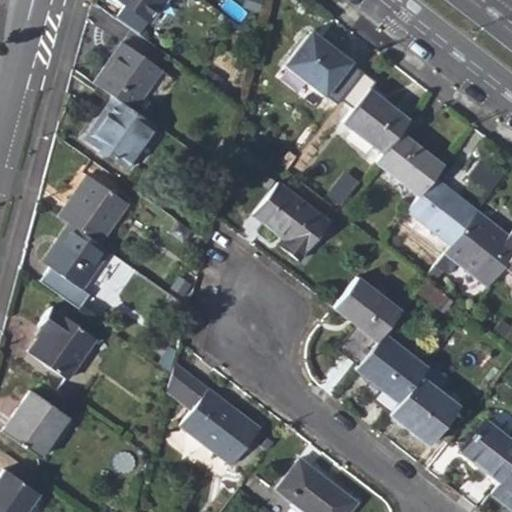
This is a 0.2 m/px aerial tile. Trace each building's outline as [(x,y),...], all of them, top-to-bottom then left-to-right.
[(115,0),(145,23),(162,0),(115,0)] [(249,15),(259,18),(261,5),(252,4),(249,15)] [(306,34),(322,46),(325,42),(309,30),(306,34)] [(325,42),(322,46),(306,34),(283,65),(323,96),(350,61),(325,42)] [(132,109),(161,68),(121,40),(92,82),(113,96),(132,109)] [(144,118),(173,77),(161,68),(132,109),(144,118)] [(202,78),(224,93),(229,84),(208,70),(202,78)] [(407,117),(394,107),(391,110),(378,101),(381,96),(368,86),(339,123),(379,154),(397,131),(407,117)] [(144,118),(132,109),(113,96),(84,137),(127,166),(155,125),(144,118)] [(378,101),(391,110),(394,107),(381,96),(378,101)] [(407,145),(410,141),(397,131),(379,154),(373,162),(416,195),(431,176),(441,164),(423,151),(420,154),(407,145)] [(407,145),(420,154),(423,151),(410,141),(407,145)] [(97,243),(126,201),(86,174),(58,216),(68,223),(97,243)] [(441,190),(444,186),(431,176),(416,195),(405,210),(448,244),(475,210),(470,206),(467,209),(441,190)] [(297,261),(327,222),(275,182),(250,213),(284,239),(278,247),(297,261)] [(324,199),(337,209),(349,193),(336,183),(324,199)] [(441,190),(467,209),(470,206),(444,186),(441,190)] [(511,227),(506,235),(475,210),(448,244),(423,277),(433,285),(440,276),(444,279),(456,263),(486,287),(501,266),(511,252),(511,227)] [(68,223),(40,262),(49,267),(39,281),(76,308),(86,294),(79,289),(107,250),(97,243),(68,223)] [(511,252),(501,266),(511,274),(511,252)] [(381,332),(399,309),(355,276),(332,307),(332,308),(346,319),(349,315),(362,325),(359,329),(374,341),(381,332)] [(66,380),(94,337),(49,306),(36,325),(42,329),(26,353),(66,380)] [(346,319),(359,329),(362,325),(349,315),(346,319)] [(496,334),(511,346),(511,333),(502,326),(496,334)] [(397,403),(425,366),(381,332),(374,341),(353,369),(397,403)] [(431,358),(425,366),(397,403),(388,414),(428,445),(458,406),(428,384),(442,365),(431,358)] [(207,388),(173,362),(170,373),(165,394),(188,413),(207,388)] [(216,401),(219,397),(207,388),(179,426),(229,464),(258,427),(232,408),(229,412),(216,401)] [(0,431),(37,458),(66,416),(29,390),(0,431)] [(216,401),(229,412),(232,408),(219,397),(216,401)] [(497,483),(511,464),(511,440),(483,417),(456,452),(497,483)] [(303,511),(348,511),(356,502),(298,457),(273,489),(303,511)] [(511,464),(497,483),(489,494),(506,507),(509,503),(511,505),(511,464)] [(24,511),(37,494),(2,469),(0,472),(0,511),(24,511)]
